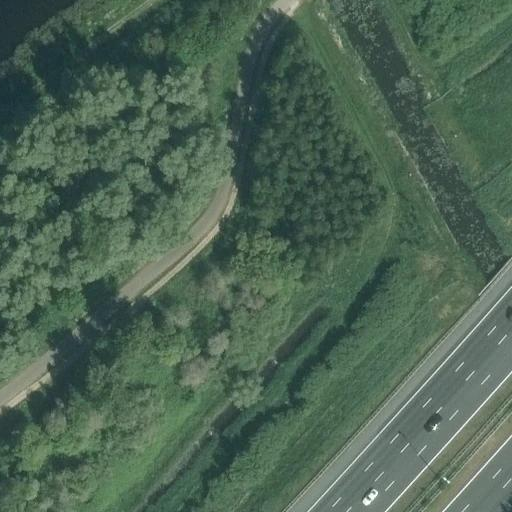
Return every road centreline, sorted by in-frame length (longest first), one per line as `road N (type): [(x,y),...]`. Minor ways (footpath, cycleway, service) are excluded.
road 1 (unknown): [(0,416),(225,221),(270,41),(291,0)]
road 2 (motorway): [(511,322),(344,511)]
